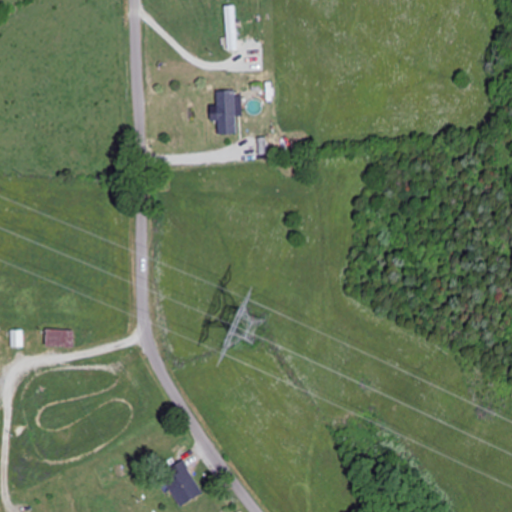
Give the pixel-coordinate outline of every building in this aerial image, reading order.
[(226,0),(217,0),(217,40),(226,40),(226,0)] [(217,135),(237,135),(237,91),(217,91),(217,135)] [(76,347),(76,329),(49,329),(49,347),(76,347)] [(14,330),(14,347),(25,347),(25,330),(14,330)] [(184,508),(205,495),(185,461),(163,474),(184,508)]
